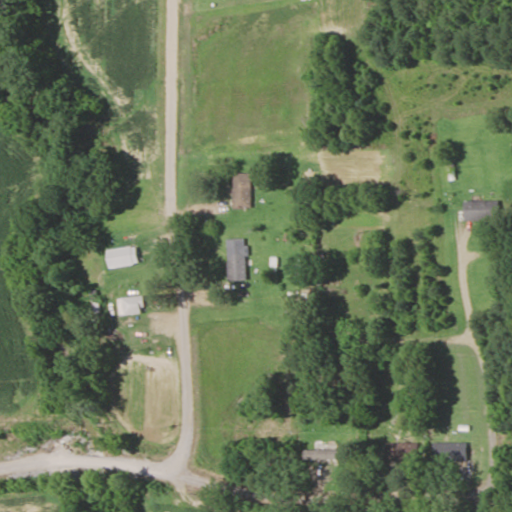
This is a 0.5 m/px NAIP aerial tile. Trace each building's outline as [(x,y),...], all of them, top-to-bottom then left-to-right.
[(253,174),(235,174),(235,210),(253,210),(253,174)] [(500,202),(465,202),(465,222),(500,222),(500,202)] [(138,247),(109,251),(111,269),(140,265),(138,247)] [(247,282),(247,248),(230,248),(230,282),(247,282)] [(363,301),(363,286),(331,286),(331,301),(363,301)] [(121,316),(146,316),(146,298),(121,298),(121,316)] [(416,443),(387,443),(387,462),(416,462),(416,443)] [(468,462),(468,443),(433,443),(433,462),(468,462)] [(314,444),(314,462),(348,462),(348,444),(314,444)] [(283,472),(282,456),(265,457),(266,473),(283,472)]
